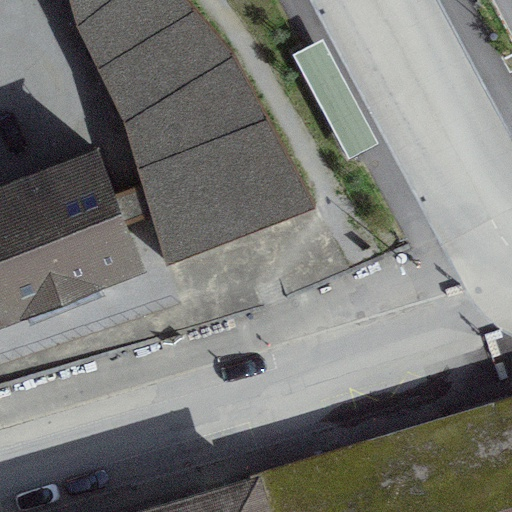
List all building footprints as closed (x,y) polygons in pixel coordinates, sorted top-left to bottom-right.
[(124,118),(142,180),(113,191),(98,151),(14,183),(0,188),(0,312),(139,258),(126,223),(152,212),(167,262),(244,232),(316,204),(234,51),(190,0),(70,0),(77,23),(124,118)] [(379,141),(322,36),(314,41),(300,48),(294,51),(350,157),(356,154),(370,146),(379,141)] [(142,511),(254,479),(263,511),(398,511),(393,493),(384,464),(511,425),(511,423),(506,404),(511,402),(511,389),(261,465),(259,459),(87,511),(142,511)] [(511,402),(506,404),(511,423),(511,425),(384,464),(393,493),(398,511),(489,511),(511,505),(511,402)] [(263,511),(259,497),(254,479),(142,511),(263,511)]
